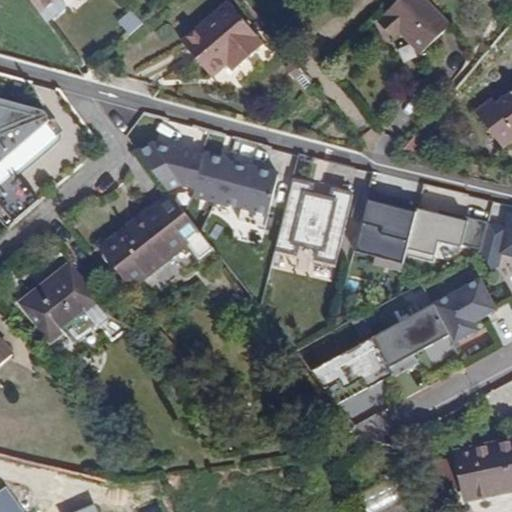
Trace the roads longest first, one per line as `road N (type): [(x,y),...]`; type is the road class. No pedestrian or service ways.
road 1 (residential): [(0,57),(511,187)]
road 2 (residential): [(511,358),(386,428)]
road 3 (unknown): [(48,70),(78,146),(47,183)]
